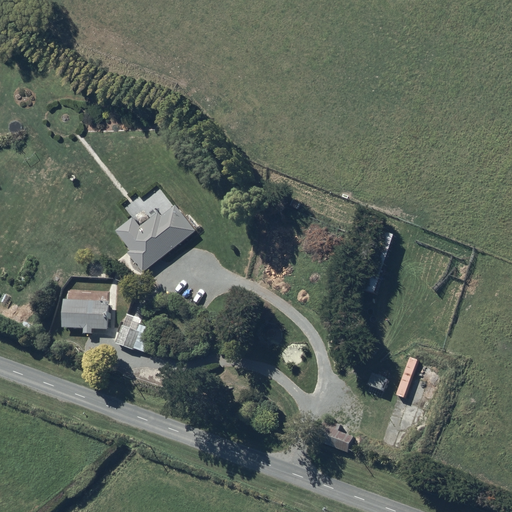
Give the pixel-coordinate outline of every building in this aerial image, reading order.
[(130,255),(146,275),(202,232),(182,206),(166,218),(161,212),(153,218),(138,197),(125,207),(135,219),(118,232),(133,252),(130,255)] [(383,297),(402,238),(381,232),(363,291),(383,297)] [(210,301),(191,293),(186,304),(205,312),(210,301)] [(87,302),(68,299),(64,327),(110,334),(115,300),(88,296),(87,302)] [(139,332),(126,326),(118,346),(135,353),(137,350),(147,354),(158,327),(150,324),(149,328),(142,325),(139,332)] [(390,380),(377,375),(372,388),(386,392),(390,380)] [(346,427),(328,420),(320,443),(352,454),(358,439),(344,433),(346,427)]
